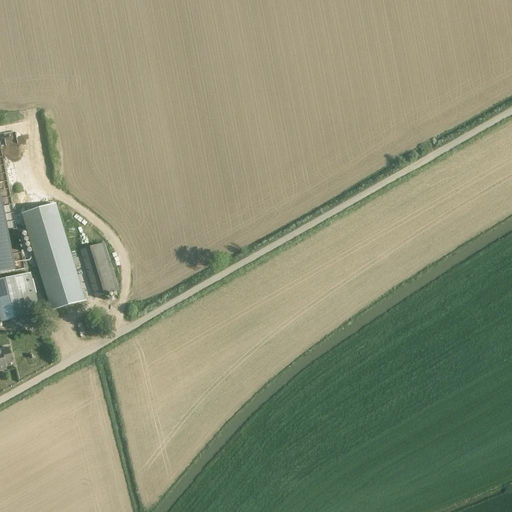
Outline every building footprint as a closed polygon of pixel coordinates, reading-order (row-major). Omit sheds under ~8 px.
[(0,273),(24,269),(0,147),(0,273)] [(85,302),(55,206),(21,217),(51,313),(85,302)] [(117,292),(102,244),(80,251),(95,299),(117,292)] [(0,324),(41,314),(31,274),(0,281),(0,324)] [(13,364),(9,349),(0,351),(0,372),(7,371),(6,365),(13,364)]
